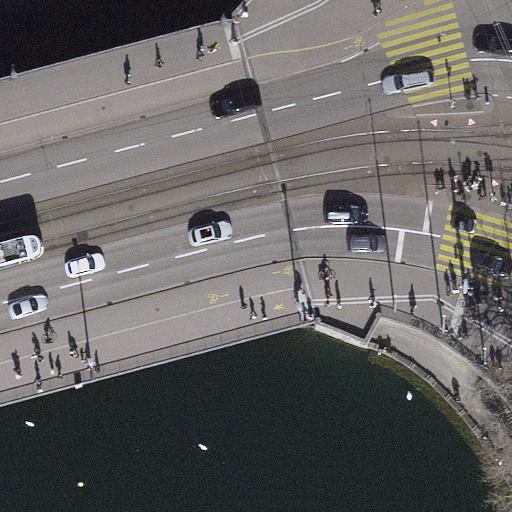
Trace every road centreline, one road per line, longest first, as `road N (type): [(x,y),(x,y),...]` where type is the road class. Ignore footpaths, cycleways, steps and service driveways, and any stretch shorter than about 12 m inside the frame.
road 1 (secondary): [(0,307),(291,229),(378,227),(511,255)]
road 2 (secondary): [(431,53),(0,179)]
